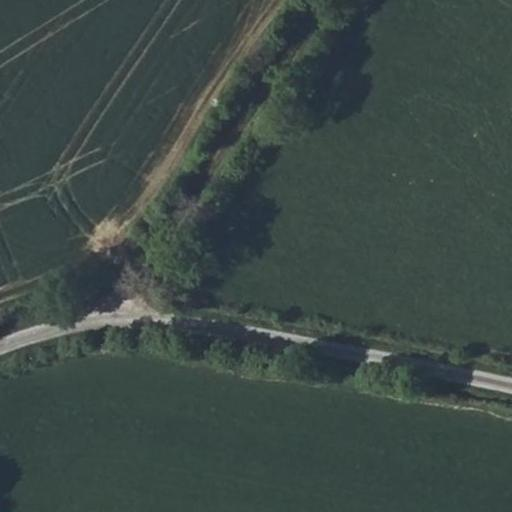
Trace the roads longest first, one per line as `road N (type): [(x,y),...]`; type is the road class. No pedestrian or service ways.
road 1 (unclassified): [(0,346),(105,315),(174,319),(511,388)]
road 2 (track): [(105,315),(332,0)]
